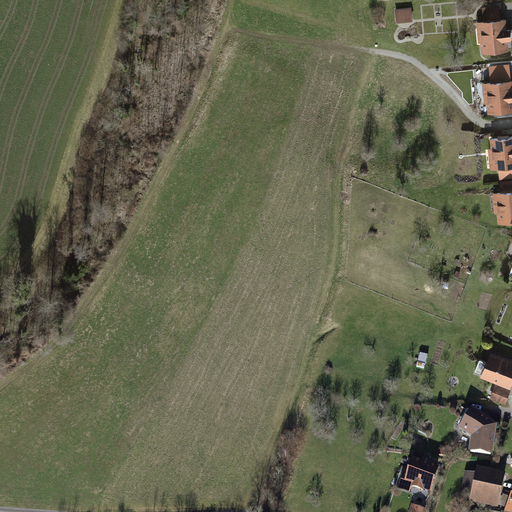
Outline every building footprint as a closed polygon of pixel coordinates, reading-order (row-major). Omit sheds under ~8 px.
[(418,11),(401,12),(402,26),(419,25),(418,11)] [(487,24),(489,55),(511,52),(511,44),(510,21),(504,22),(503,12),(492,13),(493,23),(487,24)] [(511,100),(510,82),(505,82),(504,68),(487,69),(488,84),(481,85),(484,117),(511,113),(511,100)] [(490,171),(498,170),(499,180),(511,178),(511,138),(487,140),(490,171)] [(511,182),(499,183),(500,194),(494,194),(496,224),(511,222),(511,182)] [(489,364),(485,375),(486,377),(510,387),(511,381),(511,359),(492,352),(487,363),(489,364)] [(510,390),(496,385),(491,397),(506,403),(510,390)] [(473,411),(460,429),(472,437),(470,452),(493,455),(497,427),(473,411)] [(439,468),(414,460),(406,484),(431,492),(439,468)] [(466,472),(461,494),(499,501),(503,479),(466,472)] [(509,507),(506,511),(511,511),(511,494),(506,493),(502,505),(509,507)]
